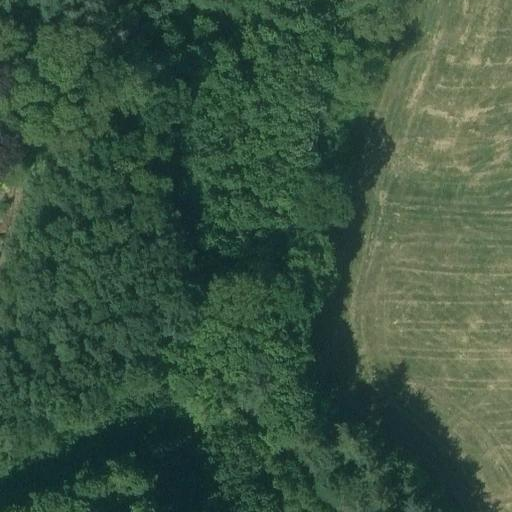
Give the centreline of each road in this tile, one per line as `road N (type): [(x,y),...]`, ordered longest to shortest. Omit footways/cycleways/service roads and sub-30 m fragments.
road 1 (track): [(323,511),(289,482),(248,423),(205,327),(170,198)]
road 2 (track): [(170,198),(60,78),(5,0)]
